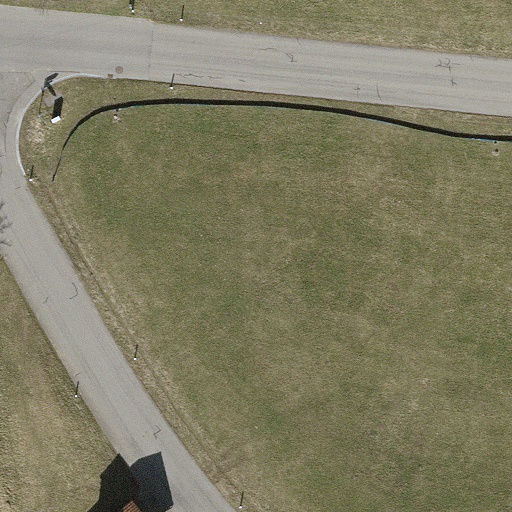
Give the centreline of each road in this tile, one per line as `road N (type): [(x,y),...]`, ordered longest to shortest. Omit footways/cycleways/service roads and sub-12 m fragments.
road 1 (tertiary): [(511,91),(0,44)]
road 2 (unclassified): [(0,189),(118,408),(195,511)]
